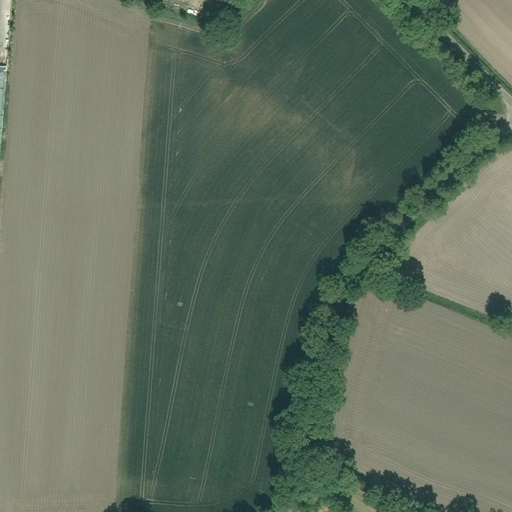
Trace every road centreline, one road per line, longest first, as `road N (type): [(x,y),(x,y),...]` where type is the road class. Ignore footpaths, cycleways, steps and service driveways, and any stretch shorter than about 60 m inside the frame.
road 1 (unclassified): [(288,511),(313,378),(345,289),(427,200),(511,125)]
road 2 (unclassified): [(511,103),(409,0)]
